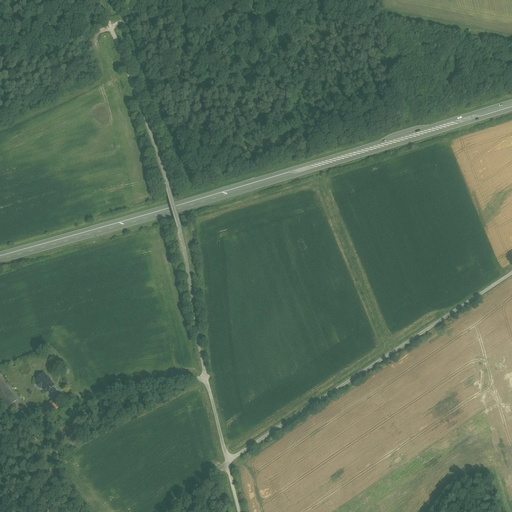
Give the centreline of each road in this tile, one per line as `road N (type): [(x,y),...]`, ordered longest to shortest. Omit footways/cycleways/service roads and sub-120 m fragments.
road 1 (unclassified): [(229,461),(200,361),(179,228),(121,53)]
road 2 (unclassified): [(229,461),(511,272)]
road 3 (trunk): [(0,254),(295,169)]
road 4 (trunk): [(511,104),(295,169)]
